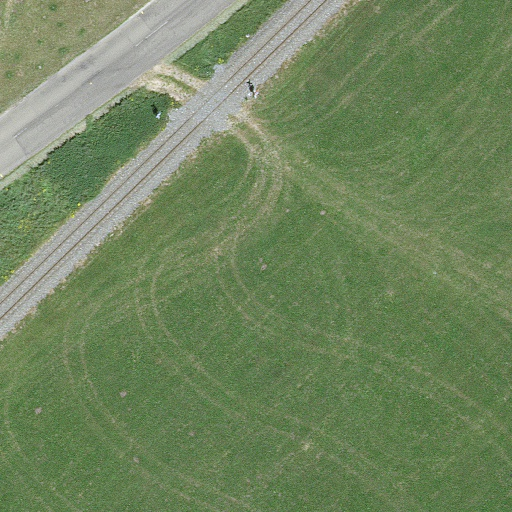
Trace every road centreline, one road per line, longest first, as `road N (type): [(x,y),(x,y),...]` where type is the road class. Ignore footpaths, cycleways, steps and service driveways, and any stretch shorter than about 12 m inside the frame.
road 1 (tertiary): [(0,149),(195,0)]
road 2 (track): [(118,64),(214,102),(268,149)]
